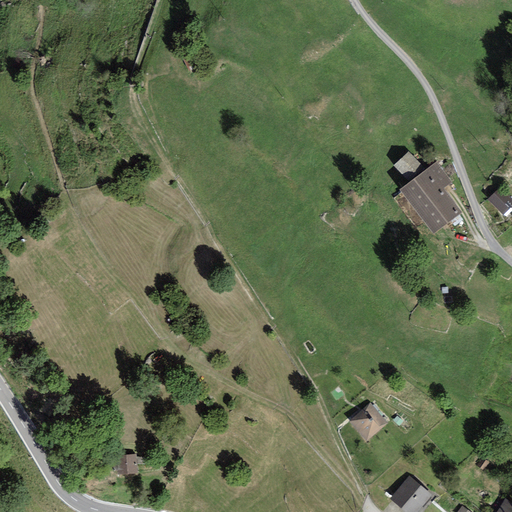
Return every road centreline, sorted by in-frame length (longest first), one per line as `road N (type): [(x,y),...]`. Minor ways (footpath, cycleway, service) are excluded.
road 1 (track): [(160,0),(135,73),(132,103),(141,131),(296,371),(367,510)]
road 2 (unclassified): [(511,262),(487,236),(421,80),(354,0)]
road 3 (tertiary): [(104,511),(64,491),(0,391)]
